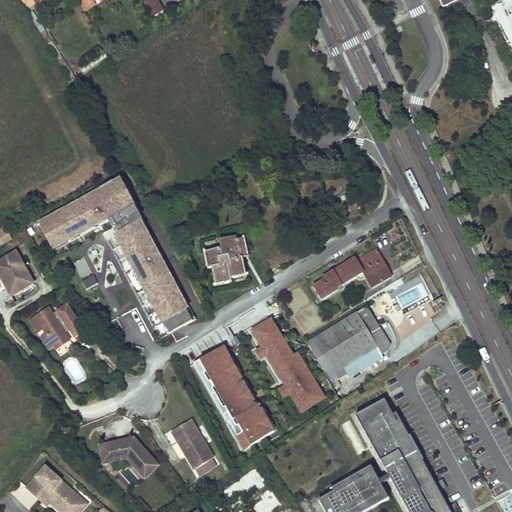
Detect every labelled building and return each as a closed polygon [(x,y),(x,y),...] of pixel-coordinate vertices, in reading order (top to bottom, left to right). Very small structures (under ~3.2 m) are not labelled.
[(78,0),(83,9),(92,4),(89,0),(103,0),(104,1),(106,0),(78,0)] [(158,0),(145,0),(144,1),(153,18),(164,11),(158,0)] [(511,0),(501,0),(502,1),(489,7),(511,54),(511,0)] [(114,219),(175,335),(201,321),(127,178),(107,188),(109,191),(59,217),(45,224),(58,248),(114,219)] [(59,217),(109,191),(107,188),(57,215),(59,217)] [(5,228),(0,229),(0,246),(11,241),(5,228)] [(236,238),(220,241),(221,249),(208,252),(210,258),(206,259),(208,269),(212,268),(215,282),(220,281),(221,286),(232,283),(232,279),(242,277),(240,273),(246,271),(243,254),(249,253),(245,239),(236,241),(236,238)] [(324,282),(314,288),(321,301),(338,291),(337,289),(363,274),(371,289),(391,278),(378,253),(373,256),(371,255),(358,263),(356,260),(323,280),(324,282)] [(32,280),(17,254),(0,262),(0,275),(2,279),(5,278),(7,281),(4,282),(12,296),(23,290),(21,286),(32,280)] [(85,289),(98,285),(95,277),(83,281),(85,289)] [(21,286),(23,290),(34,284),(32,280),(21,286)] [(49,309),(29,321),(37,333),(42,329),(45,335),(40,338),(47,350),(52,346),(66,338),(63,332),(67,329),(73,339),(83,333),(67,306),(52,315),(49,309)] [(366,309),(308,344),(328,378),(326,379),(333,390),(341,386),(335,375),(343,370),(349,381),(385,360),(383,357),(388,353),(391,347),(380,329),(378,331),(366,309)] [(112,321),(110,317),(101,321),(103,326),(112,321)] [(271,321),(252,333),(262,350),(266,357),(285,388),(290,395),(301,414),(325,399),(311,377),(309,378),(301,364),(303,363),(298,355),(293,359),(289,353),(290,352),(271,321)] [(69,342),(66,338),(52,346),(54,350),(69,342)] [(221,349),(194,365),(245,452),(274,434),(257,405),(255,406),(221,349)] [(266,357),(262,350),(256,353),(260,360),(266,357)] [(343,370),(335,375),(341,386),(349,381),(343,370)] [(290,395),(285,388),(280,391),(284,399),(290,395)] [(385,400),(356,416),(408,511),(449,511),(397,415),(394,417),(385,400)] [(216,457),(193,419),(171,432),(194,470),(195,469),(213,459),(216,457)] [(160,466),(135,437),(98,445),(102,465),(127,460),(145,480),(160,466)] [(213,459),(195,469),(200,477),(218,466),(213,459)] [(61,511),(71,511),(72,508),(76,508),(83,500),(47,468),(28,489),(44,503),(48,506),(51,503),(55,499),(59,502),(55,506),(61,511)] [(320,511),(368,511),(387,502),(369,469),(329,490),(331,494),(315,502),(320,511)] [(200,494),(194,485),(187,489),(193,499),(200,494)] [(76,508),(72,508),(71,511),(82,511),(88,505),(83,500),(76,508)]
